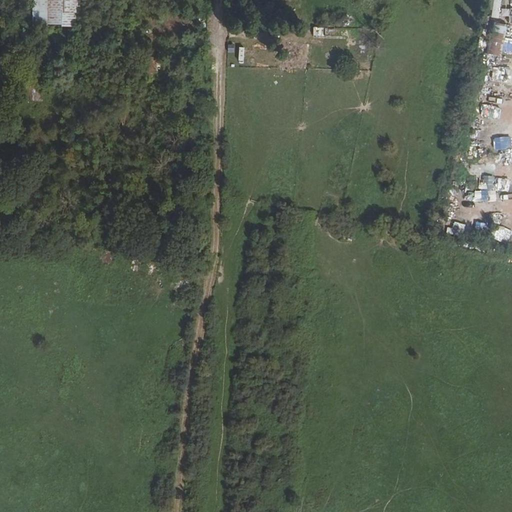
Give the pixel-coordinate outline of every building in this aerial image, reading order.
[(75,0),(48,0),(48,26),(75,26),(75,0)] [(494,24),(488,53),(511,57),(511,43),(504,42),(507,26),(494,24)] [(348,60),(368,60),(368,28),(312,27),(312,37),(348,37),(348,60)] [(284,69),(308,70),(309,44),(285,43),(284,69)] [(153,78),(154,73),(156,64),(158,59),(145,56),(140,75),(153,78)] [(185,82),(182,96),(192,99),(195,84),(185,82)] [(26,85),(22,99),(42,104),(46,90),(26,85)] [(338,207),(337,197),(329,198),(330,208),(338,207)] [(116,267),(154,279),(158,265),(121,253),(116,267)]
